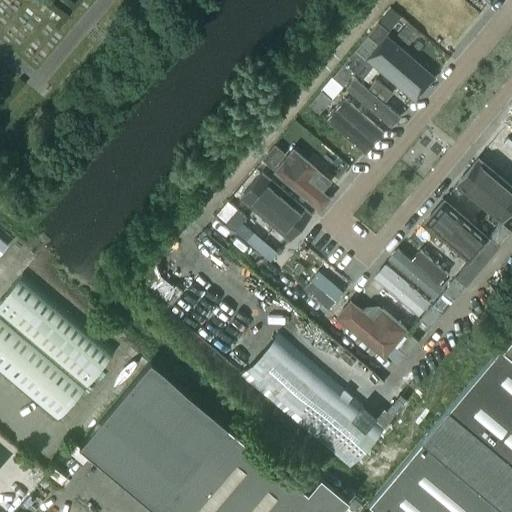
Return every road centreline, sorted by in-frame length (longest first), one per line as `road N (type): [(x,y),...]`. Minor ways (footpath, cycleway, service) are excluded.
road 1 (residential): [(511,7),(328,228),(355,250),(385,240),(511,88)]
road 2 (unknown): [(511,253),(407,381)]
